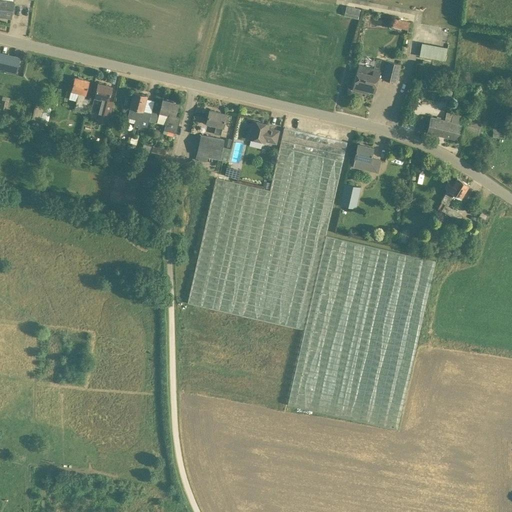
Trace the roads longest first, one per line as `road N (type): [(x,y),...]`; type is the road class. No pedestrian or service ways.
road 1 (unclassified): [(511,199),(449,154),(196,85)]
road 2 (unclassified): [(169,300),(169,184),(196,85)]
road 3 (track): [(198,511),(177,461),(169,300)]
road 4 (unclassified): [(196,85),(0,39)]
